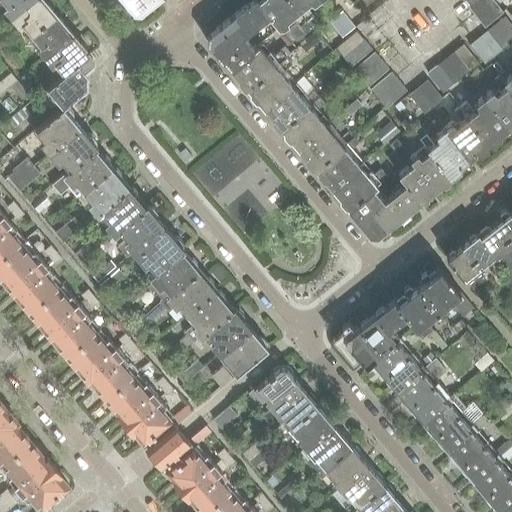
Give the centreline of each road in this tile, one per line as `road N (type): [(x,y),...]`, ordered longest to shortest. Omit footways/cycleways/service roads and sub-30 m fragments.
road 1 (residential): [(129,56),(125,124),(301,328)]
road 2 (residential): [(373,270),(171,30)]
road 3 (residential): [(443,511),(320,364),(301,328)]
road 4 (residential): [(0,348),(115,485)]
road 5 (residential): [(373,270),(511,161)]
road 6 (residential): [(179,429),(301,328)]
